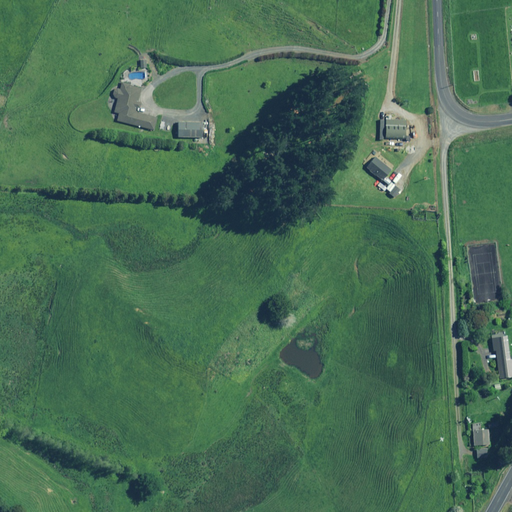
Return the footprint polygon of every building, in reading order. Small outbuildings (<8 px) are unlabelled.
[(142,88),(122,82),(120,90),(115,88),(112,97),(118,99),(114,112),(119,114),(117,121),(154,131),(157,118),(135,112),(136,107),(139,108),(141,103),(138,102),(142,88)] [(405,139),(405,120),(386,120),(385,138),(405,139)] [(198,130),(198,123),(178,123),(178,137),(202,138),(202,130),(198,130)] [(390,170),(375,157),(366,168),(381,181),(390,170)] [(511,376),(511,370),(507,336),(492,339),(494,352),(495,351),(499,379),(511,376)] [(489,445),(488,438),(491,438),(491,431),(488,431),(488,430),(473,431),(474,446),(489,445)] [(488,457),(487,448),(476,448),(477,458),(488,457)]
